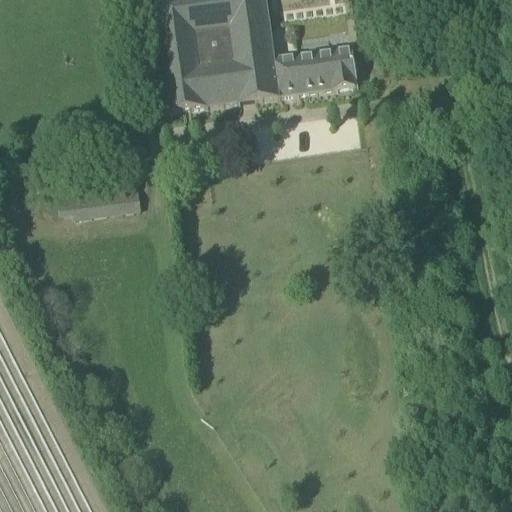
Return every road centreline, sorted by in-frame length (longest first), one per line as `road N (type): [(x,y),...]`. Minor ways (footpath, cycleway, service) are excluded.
road 1 (track): [(347,111),(460,100),(511,339)]
road 2 (unclassified): [(347,111),(144,137),(125,0)]
road 3 (track): [(0,159),(144,137)]
